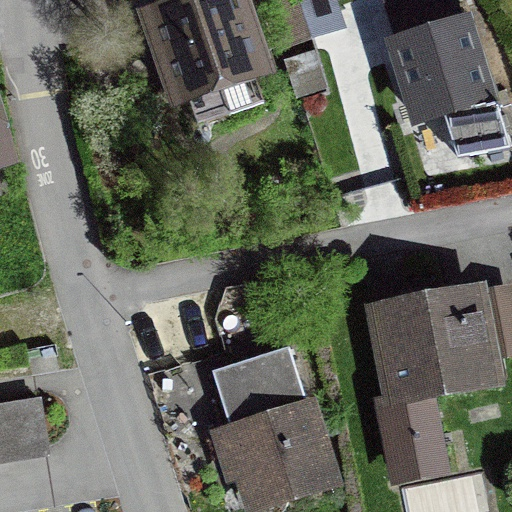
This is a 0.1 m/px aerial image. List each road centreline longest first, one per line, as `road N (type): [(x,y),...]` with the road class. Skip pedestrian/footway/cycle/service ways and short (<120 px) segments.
road 1 (residential): [(511,217),(87,297)]
road 2 (residential): [(87,297),(42,131),(33,0)]
road 3 (residential): [(158,511),(87,297)]
